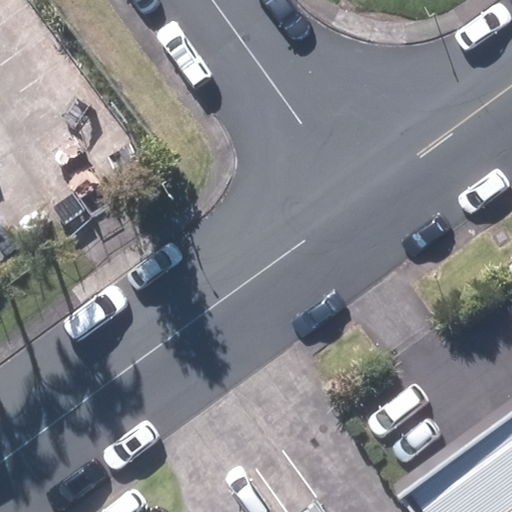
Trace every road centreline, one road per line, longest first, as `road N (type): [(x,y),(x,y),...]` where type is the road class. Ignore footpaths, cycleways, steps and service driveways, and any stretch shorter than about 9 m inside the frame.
road 1 (unclassified): [(0,458),(361,196)]
road 2 (residential): [(214,0),(361,196)]
road 3 (unclassified): [(361,196),(511,86)]
